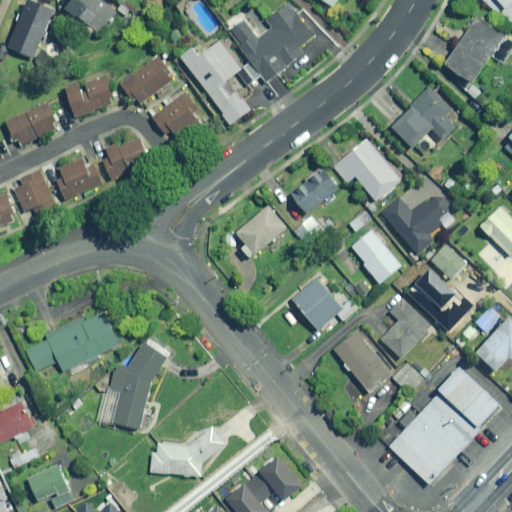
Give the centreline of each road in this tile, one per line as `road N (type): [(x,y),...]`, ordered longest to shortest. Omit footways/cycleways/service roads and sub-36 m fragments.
road 1 (residential): [(382,511),(156,250)]
road 2 (residential): [(416,0),(349,82),(192,203)]
road 3 (residential): [(0,175),(130,118),(150,132),(192,203)]
road 4 (residential): [(156,250),(101,248),(0,290)]
